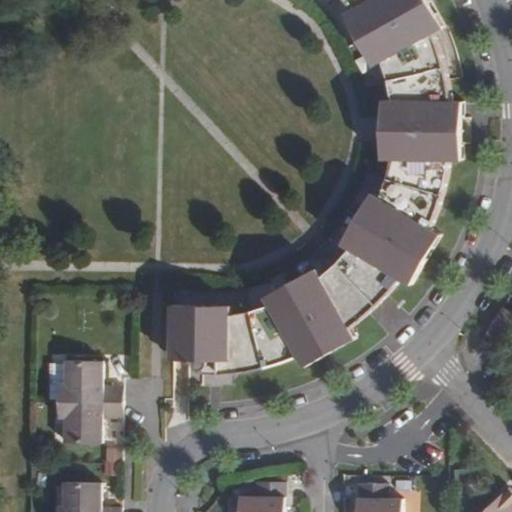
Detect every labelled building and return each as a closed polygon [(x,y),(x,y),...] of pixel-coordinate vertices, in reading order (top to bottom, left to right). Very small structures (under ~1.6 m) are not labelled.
[(294,361),(299,371),(352,342),(346,330),(398,281),(406,286),(438,235),(426,228),(447,161),(459,161),(460,101),(446,101),(431,33),(441,27),(426,0),(345,0),(350,4),(343,8),(372,64),(381,60),(389,98),(379,97),(378,159),(388,159),(377,197),(370,193),(338,245),(346,250),(316,278),(312,271),(261,300),(265,307),(227,316),(227,309),(167,309),(166,363),(211,364),(211,379),(228,376),(244,374),(260,370),(280,366),(294,361)] [(511,331),(511,313),(503,308),(488,332),(505,343),(511,331)] [(61,401),(125,403),(125,396),(125,385),(106,386),(106,361),(69,361),(68,385),(62,385),(61,401)] [(105,419),(125,420),(125,403),(61,401),(61,418),(68,418),(67,443),(105,444),(105,419)] [(242,497),(241,511),(288,511),(289,482),(259,483),(258,497),(242,497)] [(60,511),(123,511),(124,509),(104,508),(104,484),(66,483),(66,508),(60,507),(60,511)] [(405,511),(406,500),(391,499),(391,484),(361,484),(360,511),(405,511)] [(511,511),(511,492),(509,490),(485,511),(511,511)]
